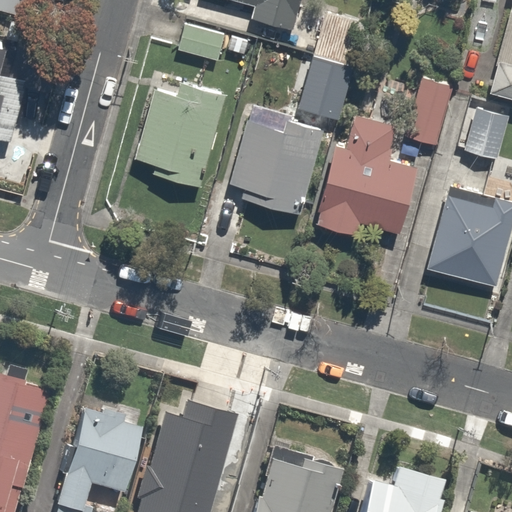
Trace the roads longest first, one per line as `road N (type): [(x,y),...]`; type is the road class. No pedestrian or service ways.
road 1 (residential): [(511,401),(40,269)]
road 2 (residential): [(40,269),(115,0)]
